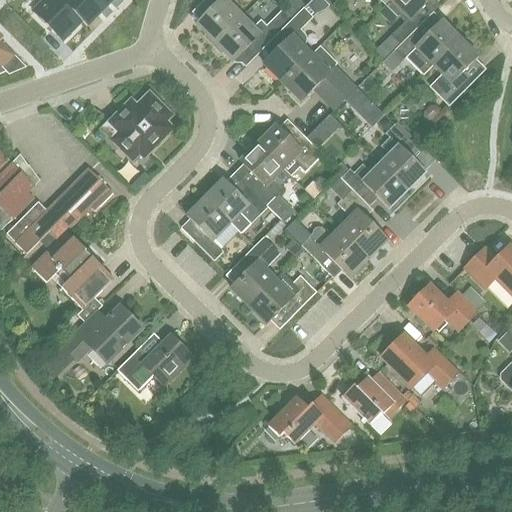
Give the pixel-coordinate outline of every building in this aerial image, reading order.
[(45,0),(41,5),(32,13),(61,42),(75,27),(81,22),(81,21),(66,5),(63,3),(64,2),(62,0),(61,0),(45,0)] [(64,2),(63,3),(66,5),(81,21),(81,22),(86,27),(99,14),(103,10),(94,0),(93,0),(65,0),(65,1),(64,2)] [(93,0),(103,10),(104,9),(113,0),(93,0)] [(241,19),(224,2),(226,0),(210,0),(217,7),(196,27),(215,45),(241,19)] [(322,0),(320,0),(313,5),(322,19),(332,13),(322,0)] [(392,0),(386,7),(397,18),(398,17),(404,23),(389,38),(399,48),(415,32),(423,24),(414,15),(429,0),(392,0)] [(310,58),(302,49),(309,42),(299,33),(312,20),(303,11),(292,22),(276,38),(285,47),(264,68),(282,86),(310,58)] [(276,38),(292,22),(283,13),(282,12),(276,18),(267,27),(260,21),(252,29),(241,19),(215,45),(232,63),(252,43),(261,53),(276,38)] [(423,77),(432,68),(459,40),(441,23),(423,40),(415,32),(399,48),(395,52),(404,62),(406,60),(423,77)] [(14,57),(0,42),(3,39),(0,36),(0,66),(2,69),(14,57)] [(460,77),(478,59),(459,40),(432,68),(442,78),(431,89),(448,106),(469,85),(460,77)] [(339,58),(353,58),(353,66),(367,66),(367,49),(339,49),(339,58)] [(14,57),(2,69),(7,74),(8,75),(25,68),(24,67),(14,57)] [(332,68),(326,73),(310,58),(282,86),(301,104),(320,85),(331,96),(324,102),(334,113),(356,91),(332,68)] [(364,100),(373,91),(365,82),(356,91),(364,100)] [(382,117),(364,100),(356,91),(344,103),(370,129),(382,117)] [(119,109),(106,122),(118,134),(111,141),(131,161),(141,151),(145,156),(171,130),(164,123),(168,119),(159,110),(162,107),(150,94),(135,109),(130,103),(121,111),(119,109)] [(311,143),(323,152),(342,129),(330,120),(311,143)] [(425,175),(407,157),(416,149),(394,127),(385,136),(389,140),(381,149),(389,157),(380,166),(407,193),(410,190),(415,191),(425,181),(423,176),(425,175)] [(323,157),(303,138),(294,147),(276,128),(258,146),(283,171),(283,170),(290,177),(299,169),(305,175),(323,157)] [(274,179),(283,171),(258,146),(240,164),(257,181),(248,190),(265,207),(283,188),(274,179)] [(0,232),(33,199),(28,193),(33,188),(32,186),(38,183),(20,156),(11,165),(0,153),(0,232)] [(407,193),(380,166),(371,176),(362,167),(354,176),(349,172),(341,181),(352,192),(362,202),(371,194),(388,211),(391,209),(395,210),(406,200),(404,196),(407,193)] [(64,249),(57,242),(90,209),(94,213),(112,194),(88,170),(46,212),(37,203),(9,232),(17,240),(14,244),(26,256),(39,242),(48,251),(31,269),(46,284),(60,271),(65,276),(87,254),(73,240),(64,249)] [(135,192),(148,178),(141,172),(128,185),(135,192)] [(258,218),(267,208),(265,207),(248,190),(248,189),(239,198),(222,181),(204,199),(229,225),(240,235),(250,225),(248,224),(256,216),(258,218)] [(385,242),(364,221),(373,213),(362,202),(352,192),(337,206),(351,220),(339,232),(367,261),(385,242)] [(211,243),(229,225),(204,199),(186,217),(202,234),(194,243),(213,262),(222,253),(211,243)] [(367,261),(339,232),(330,241),(325,235),(325,233),(322,230),(316,230),(313,233),(313,236),(300,248),(319,267),(327,258),(349,279),(352,275),(354,277),(357,277),(366,267),(366,264),(365,263),(367,261)] [(275,282),(265,271),(282,254),(265,238),(239,264),(248,273),(230,291),(248,309),(275,282)] [(511,298),(511,253),(508,250),(495,263),(483,251),(466,269),(486,290),(495,281),(511,298)] [(82,311),(113,281),(87,254),(65,276),(70,280),(60,290),(82,311)] [(293,317),(319,291),(303,275),(285,292),(275,282),(248,309),(266,326),(284,308),(293,317)] [(408,309),(432,333),(445,321),(457,333),(477,313),(457,294),(446,305),(429,288),(408,309)] [(90,349),(106,365),(140,331),(118,309),(99,329),(89,320),(62,347),(77,361),(90,349)] [(479,335),(486,329),(478,321),(472,328),(479,335)] [(170,339),(163,345),(153,335),(136,353),(116,372),(137,393),(153,377),(163,387),(191,360),(170,339)] [(508,354),(511,349),(511,341),(505,335),(497,343),(508,354)] [(457,375),(433,351),(425,360),(403,338),(381,360),(411,389),(412,389),(420,398),(435,383),(442,390),(457,375)] [(65,374),(50,359),(40,369),(45,375),(54,384),(65,374)] [(511,365),(500,378),(500,384),(510,394),(511,391),(511,365)] [(341,399),(368,426),(379,414),(381,417),(392,406),(397,411),(406,402),(382,378),(374,386),(367,380),(356,391),(353,387),(341,399)] [(282,436),(293,447),(314,426),(333,445),(351,428),(320,397),(306,411),(295,400),(267,428),(279,439),(282,436)]
